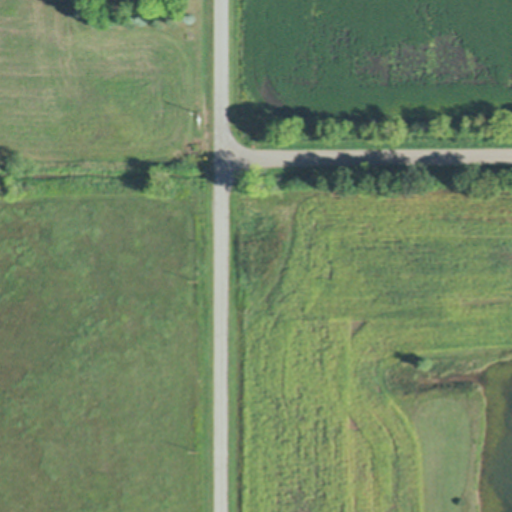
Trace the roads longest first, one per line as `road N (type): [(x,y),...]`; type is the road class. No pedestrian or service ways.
road 1 (residential): [(223,511),(221,0)]
road 2 (residential): [(511,157),(221,160)]
